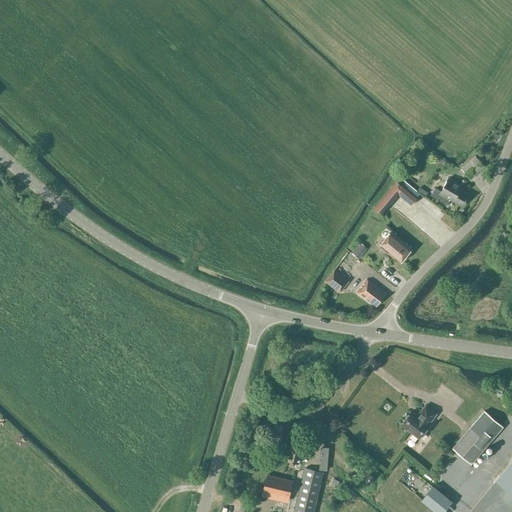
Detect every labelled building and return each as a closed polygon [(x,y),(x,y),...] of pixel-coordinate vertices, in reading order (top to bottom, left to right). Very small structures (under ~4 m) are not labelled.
[(475,156),(461,169),(470,178),(484,165),(475,156)] [(450,200),(463,207),(469,194),(460,190),(462,186),(448,179),(441,192),(435,189),(431,197),(447,206),(450,200)] [(373,208),(374,209),(381,215),(397,195),(410,205),(416,197),(396,180),(373,208)] [(406,243),(390,231),(378,246),(393,258),(400,263),(412,249),(405,243),(406,243)] [(370,240),(361,251),(356,248),(345,261),(354,268),(374,244),(370,240)] [(334,271),(325,282),(340,293),(348,282),(334,271)] [(366,280),(357,293),(366,300),(367,297),(377,305),(385,295),(366,280)] [(410,413),(407,417),(400,426),(419,439),(428,427),(428,426),(436,415),(425,407),(416,418),(410,413)] [(471,427),(462,438),(453,448),(471,464),(489,443),(471,427)] [(299,463),(302,449),(290,446),(286,460),(299,463)] [(511,511),(511,462),(469,511),(511,511)] [(313,511),(324,473),(306,469),(294,511),(313,511)] [(412,469),(406,472),(410,481),(417,478),(412,469)] [(369,474),(364,480),(364,481),(367,484),(373,477),(369,474)] [(270,475),(265,497),(289,504),(292,490),(295,481),(270,475)]
